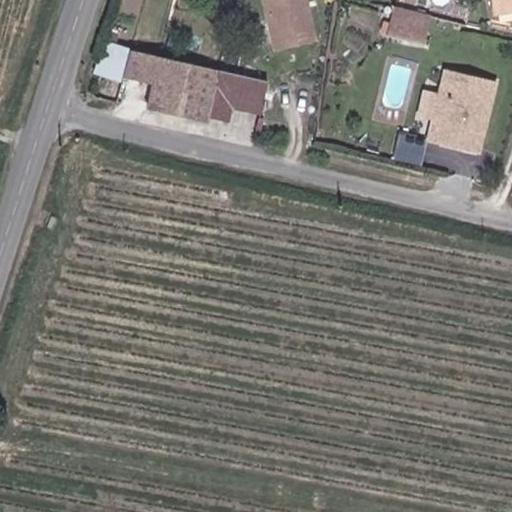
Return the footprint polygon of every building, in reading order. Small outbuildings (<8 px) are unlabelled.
[(310,0),(262,0),(274,51),(319,41),(310,0)] [(511,0),(493,0),(497,14),(511,10),(511,0)] [(432,15),(393,6),(386,38),(425,47),(432,15)] [(125,78),(132,50),(99,41),(90,73),(123,82),(125,78)] [(153,85),(160,57),(132,50),(125,78),(153,85)] [(176,119),(189,63),(160,57),(153,85),(146,112),(176,119)] [(208,117),(218,71),(189,63),(176,119),(206,126),(208,117)] [(232,105),(238,75),(218,71),(208,117),(228,121),(232,105)] [(440,138),(438,147),(476,153),(490,81),(442,72),(430,132),(440,138)] [(246,108),(253,78),(238,75),(232,105),(246,108)] [(260,111),(267,81),(253,78),(246,108),(260,111)] [(399,131),(395,157),(422,162),(427,135),(399,131)]
